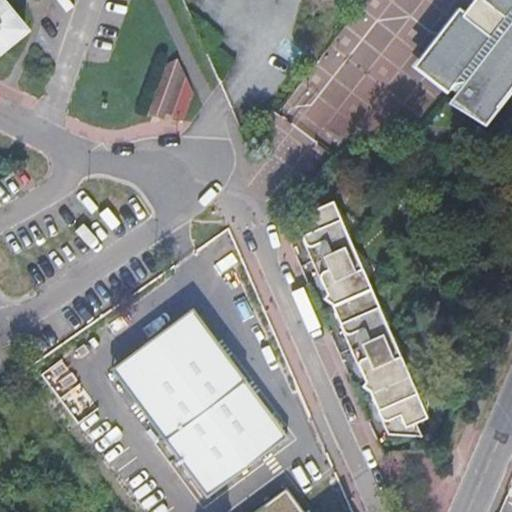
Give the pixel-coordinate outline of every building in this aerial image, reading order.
[(511,0),(469,0),(461,11),(458,8),(454,13),(451,14),(448,17),(446,20),(445,24),(413,65),(417,68),(416,69),(443,90),(445,87),(452,93),(448,99),(479,123),(490,108),(490,107),(511,78),(511,0)] [(0,49),(23,32),(0,3),(0,49)] [(191,94),(174,59),(164,64),(147,115),(155,117),(161,120),(163,114),(181,120),(191,94)] [(425,418),(330,201),(311,210),(308,201),(292,222),(324,294),(321,298),(328,303),(363,382),(359,386),(367,391),(386,434),(420,436),(414,422),(425,418)] [(287,435),(191,308),(110,368),(206,496),(287,435)] [(307,511),(287,484),(248,511),(307,511)]
